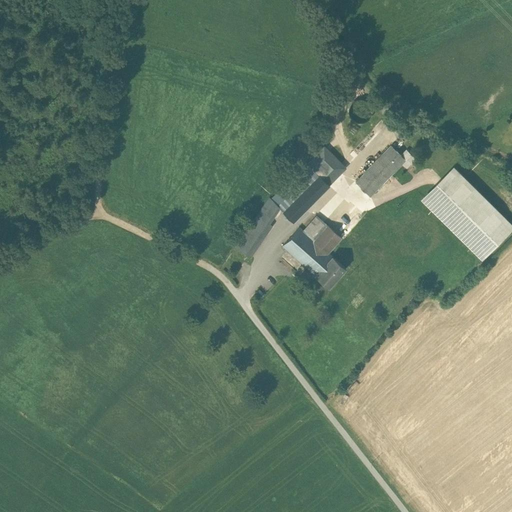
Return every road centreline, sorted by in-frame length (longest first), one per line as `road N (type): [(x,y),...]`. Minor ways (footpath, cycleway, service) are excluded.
road 1 (track): [(125,0),(113,31),(103,214),(0,264)]
road 2 (unclassified): [(220,273),(405,511)]
road 3 (track): [(220,273),(103,214)]
